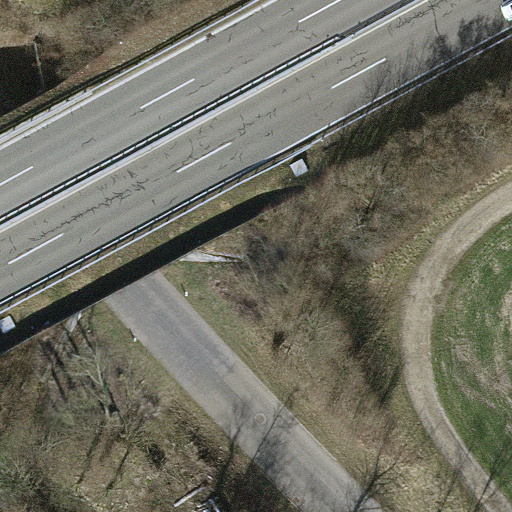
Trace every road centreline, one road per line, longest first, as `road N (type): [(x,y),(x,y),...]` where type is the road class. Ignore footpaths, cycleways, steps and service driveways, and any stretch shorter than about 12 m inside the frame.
road 1 (trunk): [(0,270),(497,0)]
road 2 (unclassified): [(342,511),(0,128)]
road 3 (trunk): [(343,0),(0,186)]
road 4 (track): [(511,200),(496,207),(432,289),(410,395),(503,511)]
